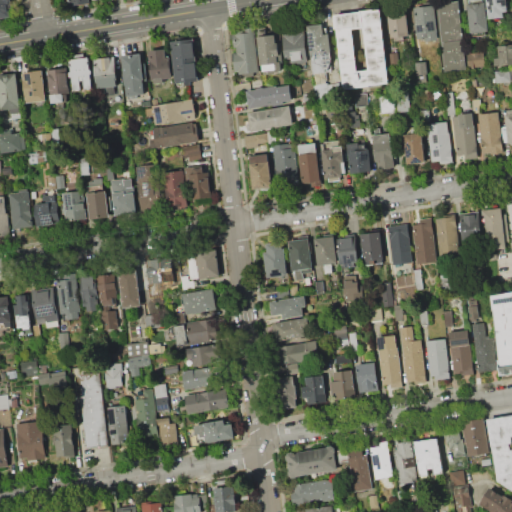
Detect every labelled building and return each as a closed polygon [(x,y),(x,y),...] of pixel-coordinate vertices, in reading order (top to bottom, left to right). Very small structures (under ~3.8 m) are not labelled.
[(0,0),(11,0),(13,8),(9,8),(11,17),(0,18),(0,0)] [(467,4),(470,4),(470,0),(483,0),(483,1),(486,1),(489,32),(471,34),(467,4)] [(487,0),(506,0),(508,11),(504,12),(504,17),(489,18),(487,0)] [(436,4),(458,1),(466,69),(444,71),(436,4)] [(414,7),(435,5),(439,41),(425,42),(424,39),(417,40),(416,37),(417,37),(414,7)] [(331,15),(360,12),(360,10),(373,8),(373,10),(380,9),(389,85),(361,89),(361,86),(344,88),(337,33),(334,33),(331,15)] [(388,16),(390,16),(390,12),(405,10),(405,14),(406,14),(409,36),(404,37),(404,40),(395,41),(395,38),(391,38),(388,16)] [(308,26),(323,24),(324,34),(329,33),(333,71),(313,73),(308,26)] [(257,28),(265,27),(266,36),(276,34),(277,43),(279,43),(281,55),(278,56),(279,62),(282,61),(283,73),(263,75),(262,65),(261,65),(257,28)] [(304,27),(308,62),(286,65),(281,30),(304,27)] [(254,28),(259,72),(254,73),(254,76),(245,77),(245,74),(239,75),(238,71),(235,72),(232,53),(236,52),(235,47),(234,47),(232,35),(234,35),(234,34),(246,33),(246,29),(254,28)] [(171,41),(194,38),(199,81),(191,82),(191,84),(176,86),(171,41)] [(511,44),(511,65),(495,67),(494,58),(499,57),(498,46),(511,44)] [(148,51),(166,49),(167,57),(171,57),(173,78),(164,79),(164,83),(154,84),(154,80),(152,80),(148,51)] [(484,52),(486,66),(468,68),(467,53),(484,52)] [(69,59),(74,59),(74,54),(84,53),(84,58),(89,57),(90,69),(92,70),(92,73),(91,74),(93,88),(84,89),(83,80),(81,81),(82,89),(73,90),(71,77),(70,77),(69,72),(71,72),(69,59)] [(122,56),(144,53),(147,80),(143,80),(145,94),(128,96),(126,83),(125,83),(122,56)] [(93,58),(115,56),(119,86),(115,86),(116,94),(105,95),(104,88),(97,88),(93,58)] [(415,62),(426,61),(427,74),(426,75),(427,81),(418,82),(417,75),(416,75),(415,62)] [(47,70),(58,68),(58,66),(62,66),(62,68),(67,67),(70,93),(67,93),(68,101),(51,103),(47,70)] [(495,71),(509,69),(511,82),(496,84),(495,71)] [(43,70),(47,101),(44,101),(45,104),(36,105),(36,102),(26,103),(26,97),(25,97),(23,80),(24,80),(23,72),(43,70)] [(0,74),(17,73),(21,107),(20,107),(21,118),(13,119),(12,113),(10,114),(9,108),(1,109),(0,100),(0,74)] [(246,91),(251,90),(249,81),(262,78),(263,88),(289,83),(291,93),(292,93),(293,98),(292,98),(293,101),(284,102),(284,105),(274,107),(273,104),(249,109),(246,91)] [(436,90),(442,95),(438,101),(431,96),(436,90)] [(396,112),(393,93),(408,91),(411,110),(396,112)] [(455,114),(448,115),(446,92),(453,92),(455,114)] [(355,94),(368,93),(369,106),(357,108),(355,94)] [(379,94),(393,93),(396,112),(382,113),(379,94)] [(141,102),(146,101),(145,98),(149,97),(150,100),(151,105),(142,107),(141,102)] [(153,105),(152,99),(158,98),(159,104),(193,98),(197,118),(183,120),(183,121),(175,123),(175,122),(156,125),(154,115),(147,116),(146,109),(153,108),(153,105)] [(473,99),(480,98),(481,111),(474,112),(473,99)] [(248,112),(290,105),(294,124),(251,131),(251,129),(248,130),(247,123),(250,123),(248,112)] [(319,108),(327,108),(328,116),(320,117),(319,108)] [(422,110),(429,109),(430,121),(423,122),(422,110)] [(507,145),(511,143),(511,110),(502,112),(507,145)] [(351,112),(356,111),(357,119),(360,119),(361,127),(353,128),(351,112)] [(472,112),(478,157),(462,159),(462,156),(457,156),(457,153),(453,154),(448,116),(472,112)] [(478,114),(498,112),(503,153),(492,154),(491,152),(483,153),(478,114)] [(153,128),(192,121),(196,144),(163,149),(163,148),(157,149),(156,147),(152,148),(150,139),(155,138),(153,128)] [(427,123),(448,121),(454,163),(441,165),(440,161),(432,162),(427,123)] [(0,144),(0,135),(1,135),(0,129),(13,128),(14,133),(20,133),(21,136),(25,136),(26,149),(22,149),(22,151),(1,153),(0,144)] [(51,128),(59,128),(60,143),(52,143),(51,128)] [(244,136),(277,130),(279,142),(269,144),(268,141),(258,143),(259,146),(247,148),(244,136)] [(404,134),(422,132),(425,162),(407,164),(404,134)] [(38,134),(50,133),(52,145),(43,146),(43,140),(39,140),(38,134)] [(391,140),(395,167),(378,169),(378,162),(375,162),(373,143),(374,142),(373,135),(389,133),(390,140),(391,140)] [(347,144),(367,142),(368,151),(369,151),(372,171),(351,173),(349,153),(348,154),(347,144)] [(298,145),(317,143),(321,185),(312,186),(311,181),(302,182),(298,145)] [(273,145),(286,144),(287,148),(295,147),(298,176),(277,179),(273,145)] [(322,150),(331,149),(331,147),(343,146),(346,167),(347,167),(348,173),(343,173),(343,176),(326,178),(322,150)] [(190,161),(188,150),(200,147),(202,158),(190,161)] [(27,152),(35,152),(35,150),(46,149),(46,151),(49,151),(50,159),(47,160),(37,161),(37,162),(28,163),(27,152)] [(250,164),(251,164),(250,155),(267,153),(269,161),(270,161),(273,186),(253,189),(250,164)] [(88,157),(89,174),(82,175),(80,158),(88,157)] [(137,167),(157,164),(162,208),(141,211),(137,167)] [(192,199),(190,180),(187,180),(186,169),(189,168),(189,167),(197,166),(198,168),(202,167),(203,172),(209,172),(212,197),(192,199)] [(2,168),(12,167),(12,174),(3,175),(2,168)] [(165,172),(185,170),(188,206),(168,208),(165,172)] [(46,176),(53,175),(55,188),(47,189),(46,176)] [(56,175),(63,175),(64,188),(57,188),(56,175)] [(87,193),(89,193),(88,184),(89,183),(89,181),(94,181),(94,178),(102,177),(104,191),(106,191),(110,216),(90,219),(87,193)] [(116,215),(112,180),(113,179),(124,178),(125,179),(132,179),(133,186),(134,186),(137,212),(116,215)] [(0,236),(0,190),(4,190),(4,195),(5,195),(6,203),(11,235),(0,236)] [(63,193),(83,190),(87,218),(67,221),(63,193)] [(9,193),(28,191),(33,227),(13,229),(9,193)] [(35,225),(32,203),(42,202),(40,193),(44,193),(44,195),(54,193),(55,203),(56,203),(59,222),(35,225)] [(482,210),(502,207),(503,214),(506,214),(509,241),(506,242),(506,247),(489,249),(485,216),(483,216),(482,210)] [(460,214),(479,212),(482,241),(463,243),(460,214)] [(435,218),(456,215),(462,259),(441,262),(435,218)] [(412,225),(419,224),(419,219),(431,218),(437,261),(417,263),(412,225)] [(390,226),(408,223),(413,264),(395,267),(390,226)] [(361,234),(380,232),(384,259),(375,260),(376,264),(366,265),(365,261),(364,261),(361,234)] [(315,238),(334,236),(337,263),(331,263),(332,273),(324,273),(323,264),(317,265),(315,252),(316,252),(315,238)] [(337,239),(356,236),(359,263),(355,264),(355,266),(350,266),(350,264),(341,265),(337,239)] [(289,241),(309,239),(312,268),(311,268),(312,271),(304,272),(304,279),(295,280),(294,270),(292,270),(289,241)] [(284,241),(285,258),(286,258),(288,275),(266,277),(264,252),(267,252),(266,243),(284,241)] [(217,249),(220,276),(200,278),(200,277),(190,278),(188,256),(197,255),(197,251),(217,249)] [(147,260),(172,258),(172,268),(173,268),(175,283),(163,284),(163,282),(149,283),(147,260)] [(136,269),(141,307),(123,309),(118,271),(136,269)] [(180,270),(188,269),(189,280),(198,279),(199,287),(189,288),(189,289),(183,290),(180,270)] [(357,270),(363,269),(365,279),(359,280),(357,270)] [(414,269),(421,269),(423,288),(416,289),(414,269)] [(56,281),(70,279),(70,273),(75,272),(80,312),(78,312),(79,318),(67,320),(66,313),(60,314),(56,281)] [(97,275),(114,273),(118,306),(112,307),(112,310),(116,310),(118,329),(104,330),(103,322),(102,322),(101,316),(103,315),(102,305),(103,305),(103,303),(102,303),(100,290),(98,290),(97,275)] [(441,289),(439,275),(451,273),(453,287),(441,289)] [(80,277),(94,276),(95,283),(97,283),(99,304),(97,304),(97,310),(87,311),(87,306),(83,306),(80,277)] [(357,279),(358,296),(346,297),(345,280),(349,280),(349,277),(354,277),(354,279),(357,279)] [(381,283),(390,282),(393,305),(384,306),(381,283)] [(290,284),(298,284),(299,294),(290,295),(290,284)] [(32,290),(54,287),(60,326),(47,328),(47,323),(37,324),(32,290)] [(183,293),(214,288),(217,310),(186,314),(183,293)] [(511,292),(492,294),(500,375),(511,373),(511,292)] [(16,296),(27,295),(27,301),(29,300),(30,310),(29,310),(31,328),(23,329),(23,327),(18,328),(17,316),(16,316),(14,305),(17,305),(16,296)] [(444,296),(453,295),(454,304),(445,305),(444,296)] [(270,301),(306,296),(307,305),(309,305),(310,307),(310,309),(308,310),(306,310),(305,309),(305,307),(303,307),(304,316),(283,319),(283,314),(272,316),(270,301)] [(0,297),(8,297),(12,327),(0,328),(0,297)] [(468,304),(476,303),(478,318),(470,319),(468,304)] [(394,305),(402,304),(403,314),(406,314),(406,320),(395,321),(394,305)] [(370,310),(381,308),(383,320),(371,321),(370,310)] [(419,311),(427,310),(429,325),(421,326),(419,311)] [(444,311),(452,310),(453,326),(445,326),(444,311)] [(145,315),(168,312),(169,325),(147,328),(145,315)] [(173,314),(184,312),(186,322),(216,317),(219,340),(179,346),(173,314)] [(273,323),(306,317),(308,326),(303,327),(305,337),(276,342),(273,323)] [(471,324),(484,322),(486,336),(489,336),(490,338),(494,337),(498,370),(478,372),(471,324)] [(335,326),(346,324),(347,333),(336,335),(335,326)] [(400,327),(413,326),(415,341),(421,340),(427,382),(414,383),(414,381),(407,382),(400,327)] [(450,332),(468,330),(473,373),(455,376),(450,332)] [(59,333),(68,332),(70,349),(61,350),(59,333)] [(349,333),(357,332),(359,351),(351,351),(349,333)] [(336,335),(347,333),(349,341),(338,343),(336,335)] [(377,337),(397,335),(403,386),(391,388),(391,384),(383,385),(377,337)] [(426,341),(446,339),(451,377),(430,379),(426,341)] [(277,347),(316,340),(320,358),(281,365),(279,355),(277,356),(275,355),(274,351),(275,349),(277,347)] [(127,344),(148,341),(149,344),(161,343),(161,345),(165,345),(166,352),(129,357),(127,344)] [(187,348),(220,343),(222,357),(214,359),(215,364),(194,368),(192,359),(188,359),(187,348)] [(109,361),(114,360),(113,353),(119,352),(120,359),(127,358),(129,370),(111,373),(109,361)] [(127,358),(150,354),(151,365),(139,367),(141,375),(132,376),(131,370),(129,370),(127,358)] [(335,356),(351,354),(352,363),(336,364),(335,356)] [(20,362),(37,360),(39,374),(22,376),(20,362)] [(106,387),(122,385),(119,362),(103,364),(106,387)] [(356,365),(376,362),(379,389),(360,392),(356,365)] [(39,366),(51,364),(51,367),(46,368),(47,371),(40,372),(39,366)] [(182,371),(221,364),(225,383),(186,391),(182,371)] [(162,367),(178,365),(179,373),(163,375),(162,367)] [(6,371),(16,370),(17,377),(7,379),(6,371)] [(333,372),(353,370),(355,398),(336,400),(335,393),(332,393),(331,382),(334,381),(333,372)] [(39,374),(50,372),(52,382),(41,384),(39,374)] [(100,372),(109,444),(87,447),(78,375),(100,372)] [(305,377),(323,375),(326,402),(308,404),(307,397),(304,398),(303,392),(307,392),(305,377)] [(275,378),(294,376),(294,384),(296,384),(300,384),(302,397),(297,397),(297,398),(296,399),(296,407),(278,408),(275,378)] [(167,396),(156,398),(154,385),(166,383),(167,396)] [(135,399),(137,399),(136,395),(144,394),(143,389),(153,388),(154,397),(155,397),(158,429),(139,431),(135,399)] [(185,395),(227,388),(230,407),(188,414),(185,395)] [(0,394),(7,394),(8,399),(11,399),(11,398),(17,398),(17,407),(12,408),(12,406),(9,406),(9,408),(0,409),(0,394)] [(156,398),(167,396),(169,409),(157,411),(156,398)] [(108,413),(121,412),(121,416),(127,415),(130,443),(112,445),(108,413)] [(487,419),(511,414),(511,489),(498,481),(487,419)] [(176,422),(177,444),(162,445),(161,425),(159,425),(158,418),(170,418),(170,423),(176,422)] [(463,421),(485,418),(491,453),(487,454),(487,456),(484,456),(485,463),(477,464),(476,457),(473,458),(473,456),(468,456),(463,421)] [(195,425),(224,420),(225,425),(233,423),(236,437),(207,443),(207,441),(198,443),(195,425)] [(16,423),(42,421),(46,458),(38,459),(39,461),(28,462),(28,460),(20,461),(16,423)] [(54,426),(72,424),(75,457),(66,457),(66,456),(57,457),(54,426)] [(0,428),(3,428),(8,465),(0,466),(0,428)] [(444,432),(459,429),(461,439),(463,438),(466,455),(454,457),(453,449),(449,450),(448,442),(446,443),(444,432)] [(414,441),(438,438),(443,474),(435,475),(434,469),(429,469),(429,476),(420,477),(414,441)] [(410,440),(417,476),(416,476),(417,480),(415,481),(415,482),(404,484),(403,483),(399,484),(393,449),(397,448),(396,443),(410,440)] [(371,447),(380,446),(379,442),(388,441),(394,476),(376,479),(371,447)] [(293,478),(289,476),(289,471),(290,471),(290,470),(287,469),(287,464),(288,463),(288,460),(287,460),(286,456),(288,453),(293,452),(294,453),(327,447),(328,446),(332,445),(335,448),(336,450),(334,452),(338,469),(297,476),(296,478),(293,478)] [(337,451),(347,449),(347,451),(363,449),(364,454),(368,454),(372,489),(353,491),(349,461),(338,463),(337,451)] [(449,473),(464,470),(466,484),(451,487),(449,473)] [(295,484),(318,481),(318,480),(327,479),(327,480),(332,480),(335,500),(292,505),(290,492),(296,491),(295,484)] [(217,511),(214,488),(233,485),(237,510),(228,511),(217,511)] [(511,511),(492,511),(480,504),(491,488),(511,501),(511,511)] [(397,492),(406,490),(408,501),(398,502),(397,492)] [(174,495),(198,491),(200,511),(174,511),(173,506),(175,506),(174,495)] [(458,511),(456,495),(469,493),(471,511),(458,511)] [(369,496),(377,495),(380,507),(371,508),(369,496)] [(142,511),(141,503),(161,501),(162,511),(142,511)]
